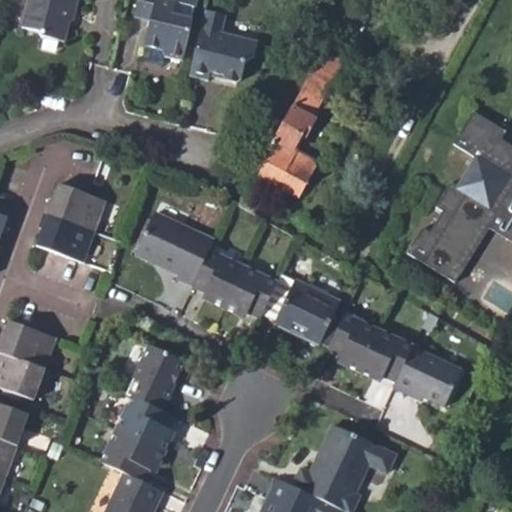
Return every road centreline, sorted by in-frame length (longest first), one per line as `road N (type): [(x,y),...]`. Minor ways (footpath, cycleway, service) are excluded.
road 1 (residential): [(207,511),(266,389),(313,393),(371,420)]
road 2 (residential): [(101,121),(221,149)]
